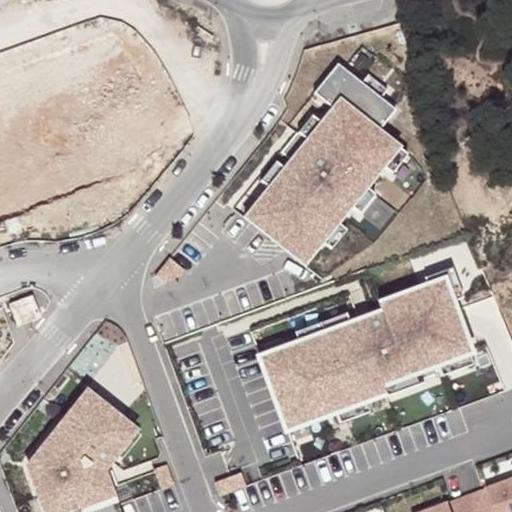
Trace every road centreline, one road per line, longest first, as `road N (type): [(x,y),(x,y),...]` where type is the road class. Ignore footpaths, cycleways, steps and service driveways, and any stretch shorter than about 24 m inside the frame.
road 1 (residential): [(105,281),(129,311),(204,511)]
road 2 (residential): [(250,96),(105,281)]
road 3 (residential): [(511,429),(292,511)]
road 4 (residential): [(105,281),(0,403)]
